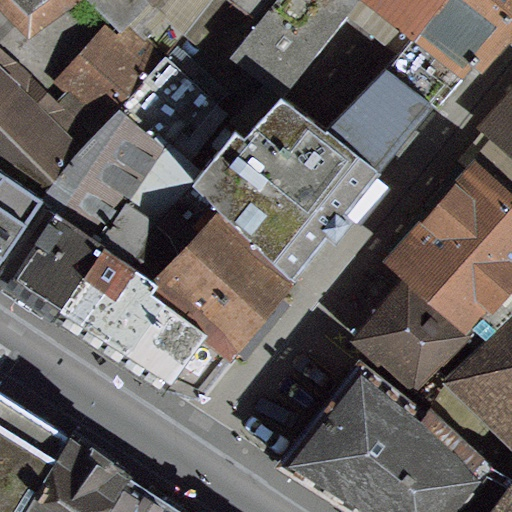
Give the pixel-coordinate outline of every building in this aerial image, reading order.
[(22,0),(31,9),(43,0),(22,0)] [(88,0),(121,32),(151,3),(148,0),(88,0)] [(277,0),(230,57),(281,95),(311,119),(341,77),(321,60),(354,15),(347,11),(355,0),(277,0)] [(231,0),(254,13),(266,0),(231,0)] [(341,77),(311,119),(381,186),(461,84),(478,98),(511,54),(511,0),(437,0),(398,49),(354,15),(321,60),(341,77)] [(355,0),(347,11),(354,15),(398,49),(437,0),(355,0)] [(64,82),(106,122),(149,75),(107,35),(64,82)] [(149,75),(106,122),(76,154),(41,199),(51,205),(2,277),(1,278),(58,316),(106,247),(101,243),(126,206),(169,153),(214,106),(166,57),(149,75)] [(76,154),(0,82),(0,171),(41,199),(76,154)] [(511,94),(489,121),(511,140),(511,94)] [(196,183),(302,286),(381,186),(311,119),(281,95),(244,137),(235,129),(193,181),(196,183)] [(511,140),(489,121),(477,135),(488,144),(469,166),(473,169),(511,202),(511,140)] [(404,288),(387,308),(448,368),(471,345),(468,343),(472,339),(487,321),(496,328),(511,309),(511,202),(473,169),(385,272),(404,288)] [(51,205),(41,199),(0,171),(0,275),(2,277),(51,205)] [(143,303),(229,370),(238,358),(242,361),(302,286),(196,183),(156,227),(126,206),(101,243),(106,247),(155,284),(143,303)] [(155,284),(106,247),(58,316),(188,426),(229,370),(143,303),(155,284)] [(414,400),(448,368),(387,308),(353,348),(414,400)] [(445,390),(511,455),(511,494),(498,511),(511,511),(511,309),(496,328),(487,321),(472,339),(484,351),(445,390)] [(349,511),(425,420),(357,367),(272,475),(331,511),(349,511)] [(3,511),(66,418),(0,374),(0,511),(3,511)] [(132,454),(69,413),(66,418),(3,511),(93,511),(129,459),(132,454)] [(465,511),(496,474),(430,413),(425,420),(349,511),(465,511)] [(210,511),(129,459),(93,511),(210,511)]
